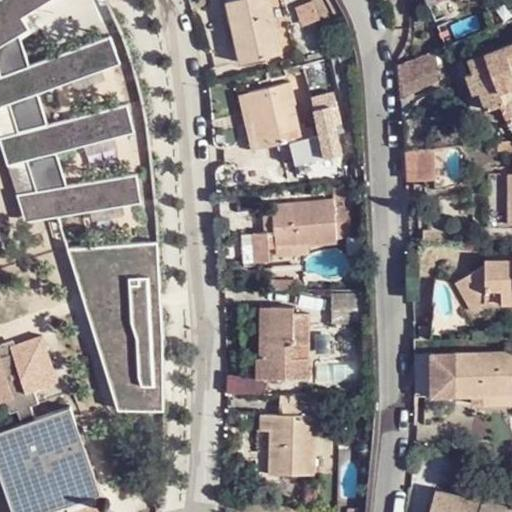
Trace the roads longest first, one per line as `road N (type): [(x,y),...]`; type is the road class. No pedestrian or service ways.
road 1 (residential): [(356,0),(373,62),(383,161),(394,391),(386,511)]
road 2 (residential): [(169,0),(193,130),(205,322),(197,511)]
